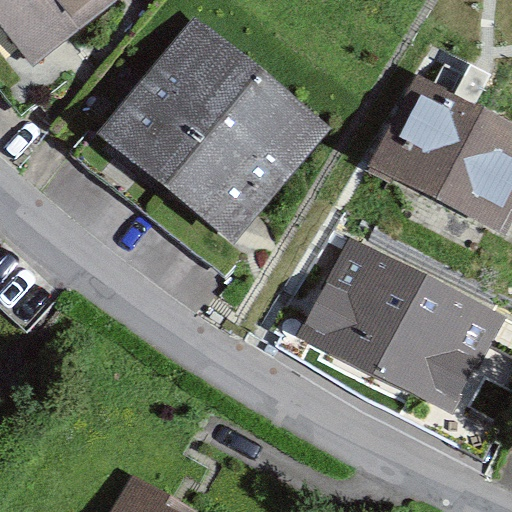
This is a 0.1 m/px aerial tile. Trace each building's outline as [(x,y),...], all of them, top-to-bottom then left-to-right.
[(95,0),(0,0),(0,11),(31,51),(95,0)] [(192,29),(96,131),(212,240),(309,137),(192,29)] [(511,207),(511,134),(415,87),(371,175),(497,238),(511,207)] [(351,243),(303,335),(451,412),(499,319),(351,243)] [(155,511),(123,493),(111,511),(155,511)]
